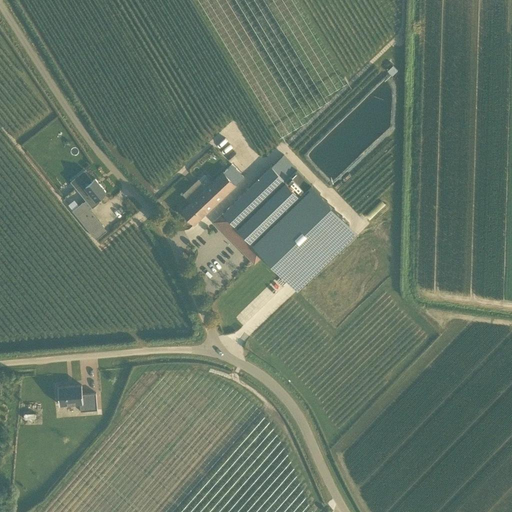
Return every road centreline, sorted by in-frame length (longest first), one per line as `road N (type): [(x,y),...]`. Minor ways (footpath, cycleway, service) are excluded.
road 1 (unclassified): [(222,357),(169,235),(102,153),(0,1)]
road 2 (unclassified): [(222,357),(191,350),(0,366)]
road 3 (unclassified): [(346,511),(286,403),(251,370),(222,357)]
